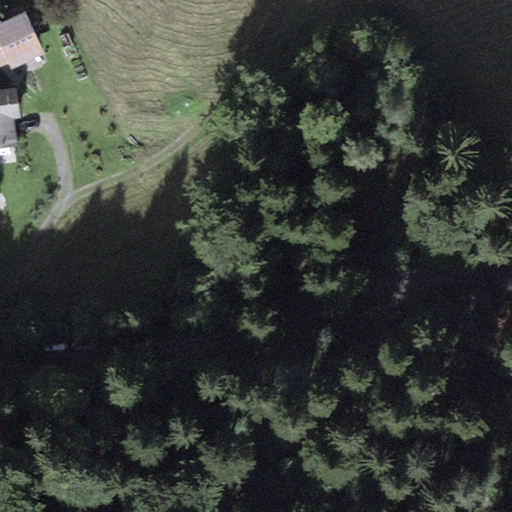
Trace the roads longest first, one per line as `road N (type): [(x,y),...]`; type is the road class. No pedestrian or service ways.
road 1 (track): [(511,282),(419,274),(224,335),(0,361)]
road 2 (track): [(288,0),(216,108),(150,163),(61,208),(0,299)]
